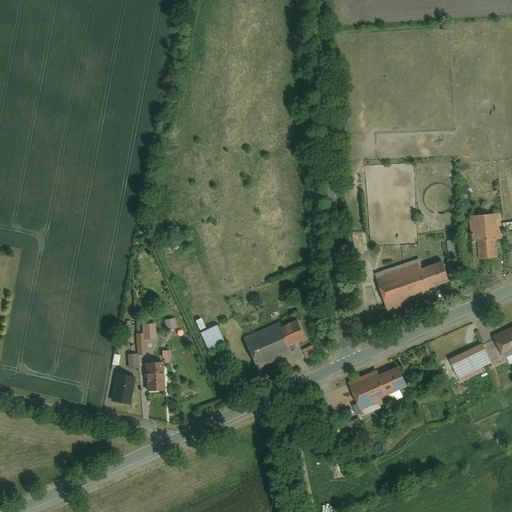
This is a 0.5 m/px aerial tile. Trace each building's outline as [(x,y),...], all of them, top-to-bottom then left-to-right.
[(502,240),(500,216),(470,218),(472,243),(480,242),(482,261),(500,259),(498,240),(502,240)] [(450,256),(458,256),(456,240),(449,240),(450,256)] [(424,264),(380,281),(392,314),(436,297),(434,291),(458,282),(451,263),(427,272),(424,264)] [(196,320),(201,330),(207,327),(202,317),(196,320)] [(166,319),(167,329),(178,328),(176,318),(166,319)] [(304,321),(287,329),(296,349),(313,341),(304,321)] [(285,324),(248,340),(261,369),(297,352),(296,349),(287,329),(285,324)] [(159,342),(157,325),(146,326),(147,335),(139,336),(142,358),(150,357),(149,343),(159,342)] [(216,327),(199,334),(208,353),(224,345),(216,327)] [(511,329),(495,337),(505,358),(511,354),(511,329)] [(304,348),(307,358),(317,355),(314,345),(304,348)] [(462,380),(495,364),(487,347),(454,363),(462,380)] [(171,349),(163,350),(163,362),(172,362),(171,349)] [(139,354),(129,354),(130,368),(140,367),(139,354)] [(148,364),(148,391),(167,391),(167,364),(148,364)] [(377,370),(348,383),(361,410),(410,386),(401,367),(380,377),(377,370)] [(117,373),(110,402),(130,406),(137,378),(117,373)]
